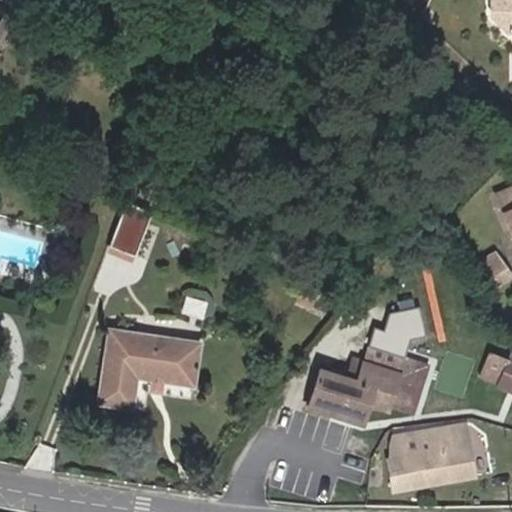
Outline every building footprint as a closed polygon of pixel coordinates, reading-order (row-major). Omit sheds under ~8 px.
[(511,0),(491,0),(492,0),(492,11),(508,27),(511,26),(511,0)] [(511,185),(494,193),(511,231),(511,185)] [(109,243),(134,252),(149,211),(126,201),(109,243)] [(492,251),(479,260),(496,286),(510,277),(492,251)] [(218,299),(192,288),(179,317),(206,328),(218,299)] [(191,383),(198,340),(109,328),(98,402),(131,406),(136,376),(191,383)] [(395,374),(402,356),(366,344),(355,380),(319,369),(307,405),(360,421),(366,400),(384,405),(395,374)] [(511,362),(489,353),(480,377),(511,390),(511,362)] [(395,374),(410,379),(416,360),(402,356),(395,374)] [(400,410),(410,379),(395,374),(384,405),(400,410)] [(414,449),(411,432),(410,428),(393,430),(387,460),(392,490),(473,476),(464,424),(433,429),(436,446),(414,449)] [(433,429),(411,432),(414,449),(436,446),(433,429)]
